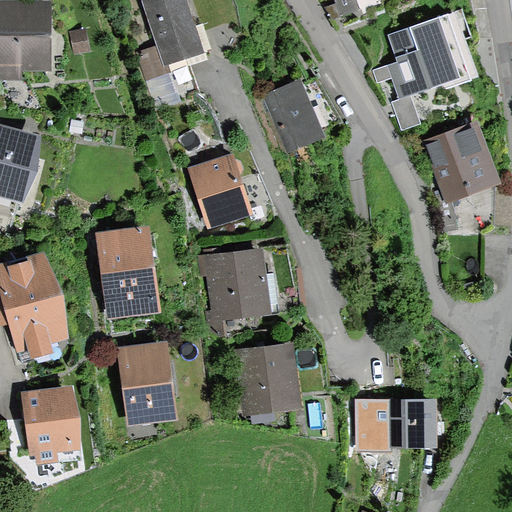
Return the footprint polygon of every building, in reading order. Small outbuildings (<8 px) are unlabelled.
[(63,70),(60,0),(2,0),(4,82),(30,81),(30,70),(63,70)] [(139,0),(154,44),(135,50),(154,107),(178,99),(167,64),(201,53),(183,0),(139,0)] [(332,0),(335,4),(323,8),(331,21),(357,12),(353,0),(332,0)] [(468,73),(447,13),(388,34),(397,62),(381,67),(387,79),(391,78),(399,99),(468,73)] [(98,52),(92,29),(74,34),(80,57),(98,52)] [(322,137),(297,79),(261,94),(286,153),(322,137)] [(0,192),(37,200),(53,131),(0,119),(0,192)] [(497,186),(474,121),(419,141),(443,205),(497,186)] [(259,214),(240,153),(196,167),(215,227),(259,214)] [(167,268),(161,223),(104,232),(111,276),(167,268)] [(41,355),(66,346),(63,340),(80,334),(79,282),(54,246),(0,263),(0,267),(24,354),(39,348),(41,355)] [(222,336),(220,321),(266,316),(265,308),(273,307),(270,275),(261,276),(258,249),(198,256),(200,276),(205,275),(210,309),(204,310),(206,323),(206,324),(222,336)] [(174,312),(167,268),(111,276),(117,320),(174,312)] [(189,416),(177,336),(123,345),(136,425),(189,416)] [(236,409),(240,409),(241,418),(298,410),(289,343),(232,351),(232,353),(228,354),(236,409)] [(394,387),(394,379),(362,379),(362,387),(394,387)] [(69,461),(67,451),(91,447),(96,411),(84,382),(30,391),(38,457),(43,456),(45,465),(69,461)] [(433,450),(433,400),(379,400),(379,450),(433,450)]
